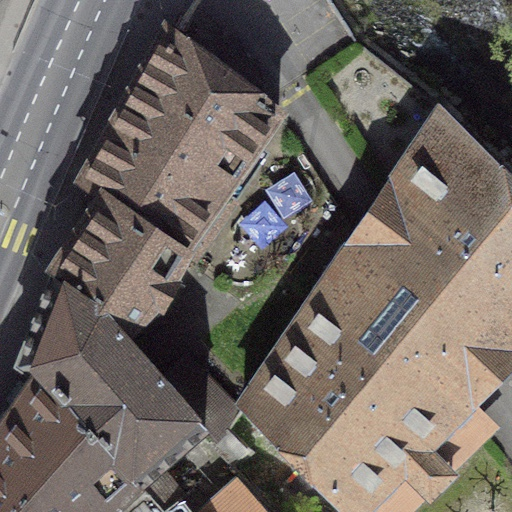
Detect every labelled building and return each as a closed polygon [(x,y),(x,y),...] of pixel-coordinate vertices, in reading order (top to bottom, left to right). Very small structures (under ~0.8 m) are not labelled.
[(105,198),(181,250),(278,110),(168,28),(82,182),(105,198)] [(356,236),(471,400),(488,383),(511,359),(511,178),(442,110),(386,192),(369,218),(356,236)] [(162,305),(176,279),(167,275),(181,250),(105,198),(52,278),(98,309),(119,332),(154,300),(162,305)] [(347,511),(357,511),(471,400),(356,236),(243,404),(347,511)] [(160,466),(203,428),(160,379),(158,381),(159,383),(140,400),(97,353),(114,332),(116,334),(119,332),(98,309),(52,278),(19,363),(36,374),(38,371),(138,484),(140,483),(165,509),(181,497),(184,495),(160,466)] [(160,379),(203,428),(205,426),(218,438),(237,413),(208,385),(185,358),(164,379),(162,377),(160,379)] [(38,371),(36,374),(0,425),(0,511),(192,511),(181,497),(165,509),(140,483),(138,484),(38,371)] [(268,511),(238,479),(200,511),(268,511)]
